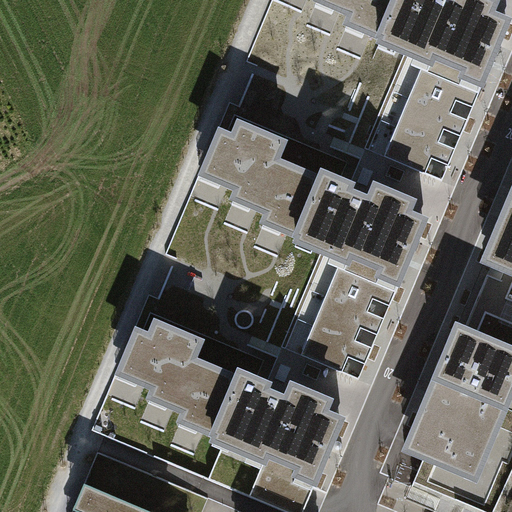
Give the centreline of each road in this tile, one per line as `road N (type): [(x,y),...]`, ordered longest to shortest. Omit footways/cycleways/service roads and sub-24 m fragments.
road 1 (residential): [(346,511),(511,108)]
road 2 (track): [(86,438),(261,511)]
